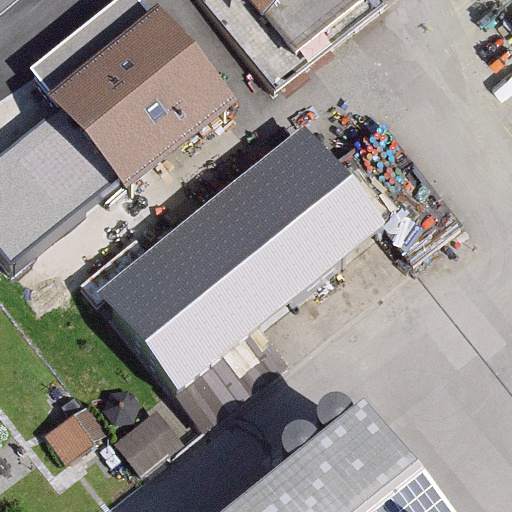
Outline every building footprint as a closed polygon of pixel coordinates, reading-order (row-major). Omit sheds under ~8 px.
[(194,0),(272,99),(383,12),(373,0),(194,0)] [(99,27),(35,78),(63,114),(69,122),(123,188),(217,113),(157,39),(134,9),(119,21),(104,33),(99,27)] [(0,265),(10,279),(123,188),(69,122),(0,177),(0,265)] [(383,133),(335,170),(414,270),(462,233),(383,133)] [(384,237),(319,156),(111,323),(176,403),(384,237)] [(111,399),(105,414),(115,428),(131,425),(137,410),(128,397),(111,399)] [(67,429),(50,440),(68,466),(84,455),(82,451),(98,440),(83,420),(68,431),(67,429)] [(171,457),(147,427),(118,450),(141,480),(171,457)] [(421,511),(366,443),(278,511),(421,511)]
